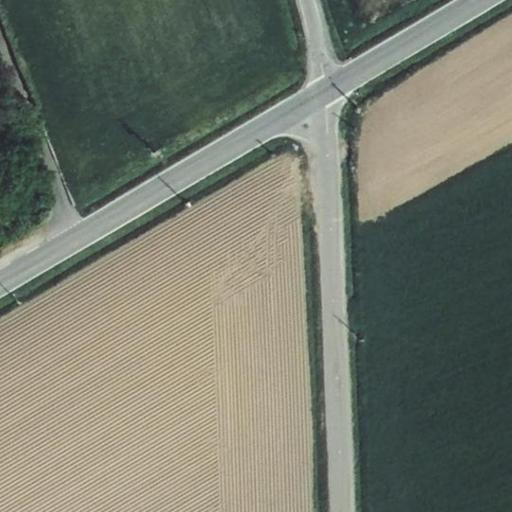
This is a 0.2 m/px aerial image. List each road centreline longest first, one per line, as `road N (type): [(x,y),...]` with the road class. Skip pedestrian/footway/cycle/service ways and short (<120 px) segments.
road 1 (unclassified): [(345,511),(327,90)]
road 2 (tertiary): [(0,280),(327,90)]
road 3 (tertiary): [(327,90),(480,0)]
